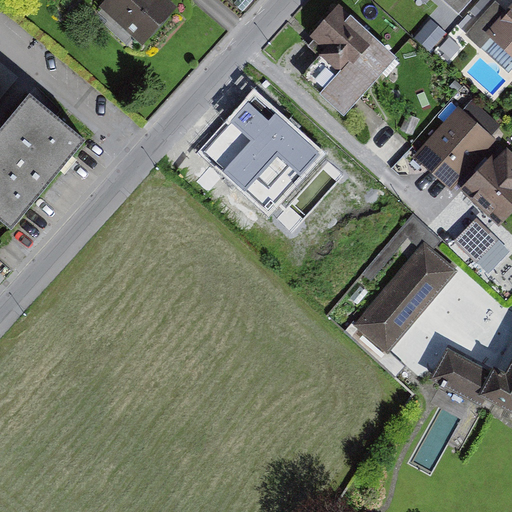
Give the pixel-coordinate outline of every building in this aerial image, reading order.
[(186,12),(172,0),(114,0),(106,9),(151,50),(186,12)] [(511,12),(492,35),(511,52),(511,12)] [(358,17),(307,76),(354,117),(405,58),(358,17)] [(283,135),(243,101),(203,148),(269,205),(302,167),(275,144),(283,135)] [(95,149),(40,103),(0,149),(0,222),(18,238),(95,149)] [(511,225),(511,149),(463,108),(421,157),(507,231),(511,225)] [(464,272),(428,242),(359,325),(395,355),(464,272)] [(488,408),(492,399),(511,409),(511,377),(456,349),(438,383),(488,408)]
